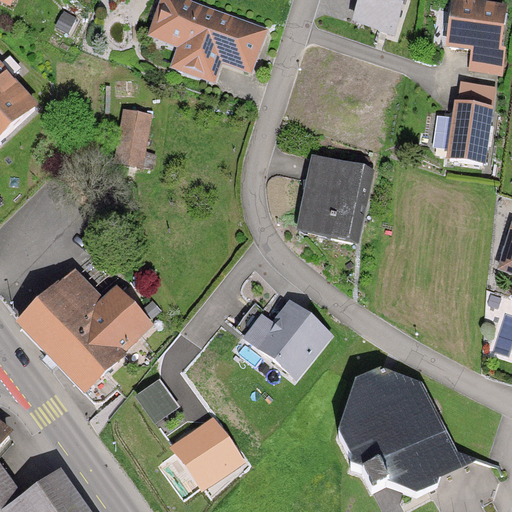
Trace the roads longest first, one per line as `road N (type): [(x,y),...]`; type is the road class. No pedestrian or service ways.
road 1 (residential): [(511,402),(322,296),(282,266),(263,235),(254,173),(306,0)]
road 2 (secondary): [(0,349),(125,511)]
